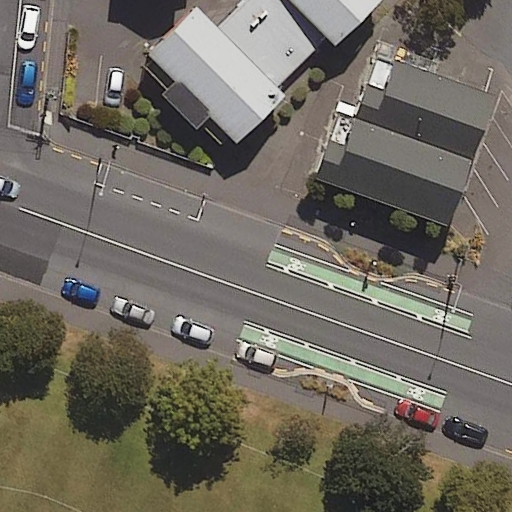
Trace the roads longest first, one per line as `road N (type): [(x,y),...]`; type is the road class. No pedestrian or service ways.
road 1 (secondary): [(511,383),(0,200)]
road 2 (unclassified): [(0,152),(19,0)]
